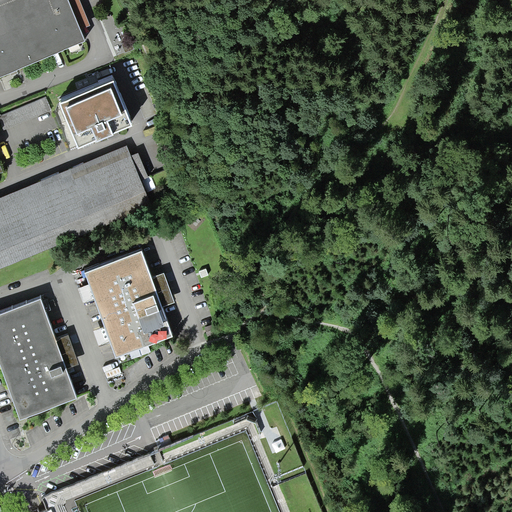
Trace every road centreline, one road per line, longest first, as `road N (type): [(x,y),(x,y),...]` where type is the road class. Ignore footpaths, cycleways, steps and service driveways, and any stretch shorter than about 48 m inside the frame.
road 1 (track): [(268,312),(358,334),(443,511)]
road 2 (unknown): [(0,194),(174,122)]
